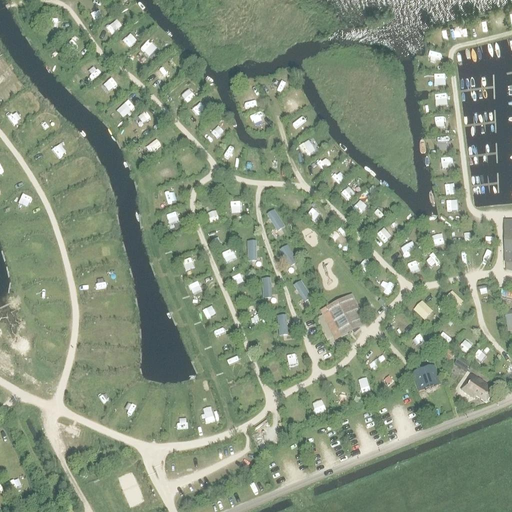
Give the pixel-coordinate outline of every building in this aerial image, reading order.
[(432,53),(432,64),(443,64),(443,53),(432,53)] [(435,86),(447,85),(446,74),(434,74),(435,86)] [(106,95),(114,89),(108,79),(100,85),(106,95)] [(447,93),(438,94),(438,104),(447,103),(447,93)] [(295,112),(305,108),(303,103),(293,107),(295,112)] [(298,132),(302,130),(297,121),(293,123),(298,132)] [(443,147),(453,145),(452,135),(441,137),(443,147)] [(437,184),(439,197),(451,195),(449,182),(437,184)] [(349,186),(342,193),(349,201),(356,195),(349,186)] [(450,200),(451,209),(460,208),(459,199),(450,200)] [(276,210),(267,216),(277,232),(286,227),(276,210)] [(391,237),(399,230),(393,223),(386,230),(391,237)] [(248,262),(256,262),(256,242),(247,242),(248,262)] [(288,246),(279,251),(289,267),(298,262),(288,246)] [(416,248),(404,253),(405,257),(418,253),(416,248)] [(368,258),(360,264),(366,273),(374,267),(368,258)] [(411,273),(420,270),(416,259),(407,262),(411,273)] [(263,299),(271,299),(270,279),(262,279),(263,299)] [(302,281),(293,286),(303,303),(312,297),(302,281)] [(455,310),(464,301),(453,290),(444,299),(455,310)] [(336,340),(352,332),(354,335),(360,330),(359,328),(366,324),(351,296),(321,311),(336,340)] [(414,309),(425,321),(434,312),(423,300),(414,309)] [(251,317),(261,315),(259,304),(249,306),(251,317)] [(278,335),(287,335),(286,315),(278,315),(278,335)] [(447,350),(443,357),(450,362),(454,355),(447,350)] [(471,365),(459,357),(455,364),(466,372),(471,365)] [(419,392),(440,385),(434,365),(412,372),(419,392)] [(486,404),(495,390),(472,375),(461,391),(474,399),(475,397),(486,404)] [(333,396),(342,394),(340,384),(331,386),(333,396)]
